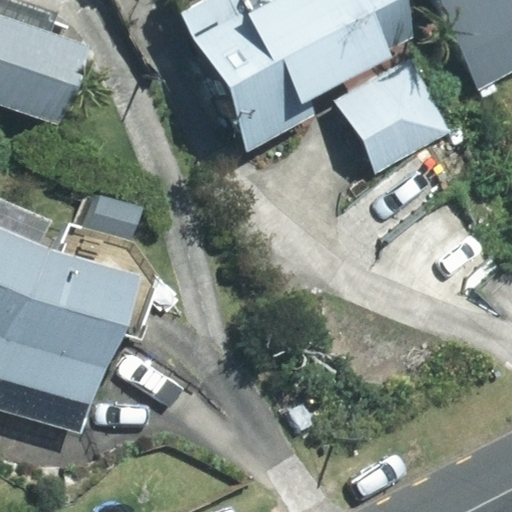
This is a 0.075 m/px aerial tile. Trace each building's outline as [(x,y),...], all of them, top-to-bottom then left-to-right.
[(178,0),(160,9),(229,151),(307,113),(296,91),(405,38),(386,0),(178,0)] [(511,0),(428,0),(469,89),(511,69),(511,0)] [(0,16),(0,107),(42,123),(71,42),(0,16)] [(413,104),(393,64),(325,98),(344,138),(413,104)] [(0,414),(72,435),(119,267),(30,241),(37,214),(0,203),(0,414)]
